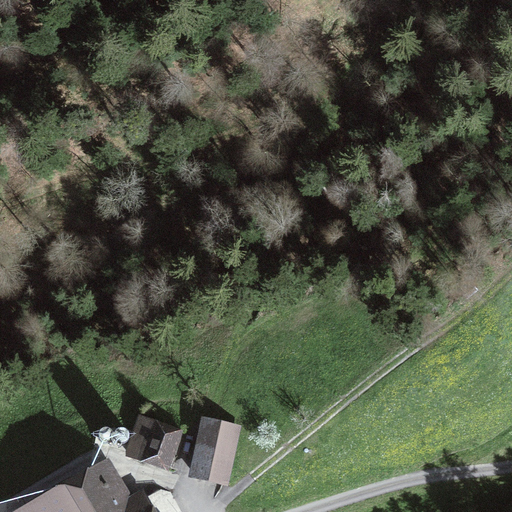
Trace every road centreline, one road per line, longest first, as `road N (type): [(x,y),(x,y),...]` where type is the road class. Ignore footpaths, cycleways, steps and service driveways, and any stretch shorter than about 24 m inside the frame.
road 1 (track): [(201,511),(187,494),(188,461),(228,349),(262,287),(338,201),(347,179),(344,128),(334,111),(301,107),(208,147),(0,208)]
road 2 (track): [(207,511),(511,260)]
